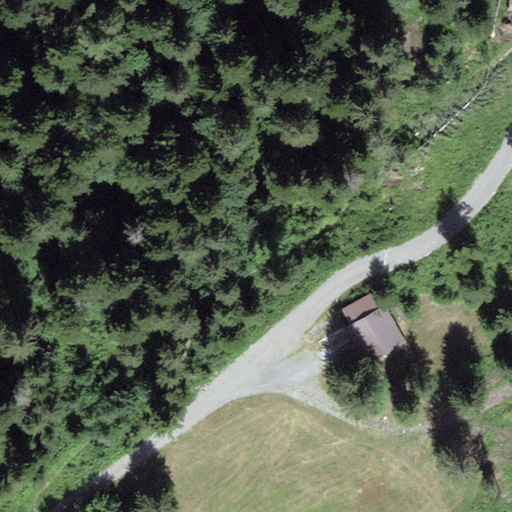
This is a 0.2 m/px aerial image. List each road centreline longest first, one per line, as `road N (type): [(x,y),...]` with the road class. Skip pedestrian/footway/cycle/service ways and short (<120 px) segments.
road 1 (track): [(266,374),(367,425),(433,425),(473,388),(472,343),(395,323),(325,346)]
road 2 (track): [(49,511),(200,406),(266,374)]
